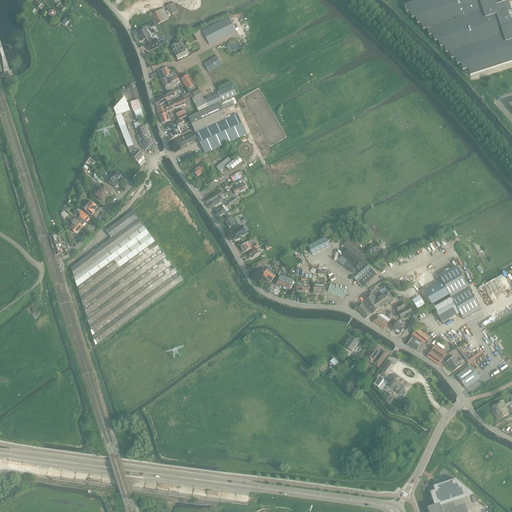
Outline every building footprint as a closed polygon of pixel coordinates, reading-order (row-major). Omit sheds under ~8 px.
[(511,28),(506,12),(506,11),(495,15),(490,0),(421,0),(404,6),(407,13),(410,12),(412,19),(415,18),(418,24),(421,23),(423,30),(427,29),(429,36),(432,35),(435,42),(438,41),(440,47),(444,46),(446,53),(449,52),(452,59),(455,58),(457,65),(461,64),(463,71),(468,69),(470,76),(511,62),(511,28)] [(61,3),(57,7),(62,12),(66,8),(61,3)] [(178,13),(173,3),(167,7),(171,16),(178,13)] [(151,15),(156,25),(169,19),(164,8),(151,15)] [(203,31),(210,45),(236,32),(229,17),(203,31)] [(151,41),(150,38),(151,37),(151,36),(150,34),(149,34),(149,33),(148,33),(147,34),(145,29),(137,33),(142,42),(147,39),(149,42),(147,43),(150,51),(160,47),(156,39),(151,41)] [(242,46),(242,44),(242,43),(242,42),(241,40),(240,39),(239,38),(237,37),(235,37),(233,37),(232,37),(230,38),(229,39),(228,40),(227,41),(227,43),(226,44),(227,46),(227,47),(228,49),(229,50),(230,51),(231,52),(233,52),(234,52),(236,52),(237,52),(238,51),(240,50),(241,49),(242,47),(242,46)] [(171,47),(178,60),(188,55),(185,49),(181,42),(177,45),(171,47)] [(209,73),(222,64),(216,55),(204,64),(209,73)] [(174,79),(177,85),(180,83),(176,76),(174,72),(170,75),(167,68),(162,70),(165,77),(168,83),(174,79)] [(165,77),(162,70),(158,71),(161,79),(161,80),(167,91),(177,85),(174,79),(168,83),(165,77)] [(181,80),(187,90),(195,85),(189,75),(181,80)] [(191,97),(194,104),(204,99),(199,90),(192,93),(190,94),(192,97),(191,97)] [(165,97),(167,102),(168,103),(179,97),(177,93),(176,94),(175,91),(165,97)] [(114,109),(116,116),(130,112),(125,97),(114,109)] [(167,102),(165,97),(155,102),(157,108),(167,102)] [(178,100),(181,107),(186,105),(185,101),(183,98),(178,100)] [(204,99),(194,104),(199,113),(208,108),(204,99)] [(132,103),(138,120),(144,118),(138,101),(132,103)] [(167,113),(168,115),(169,114),(169,113),(174,111),(174,110),(176,109),(173,102),(165,106),(167,113)] [(188,118),(191,123),(205,154),(246,135),(237,114),(227,118),(220,103),(188,118)] [(156,109),(159,116),(167,113),(165,106),(156,109)] [(186,119),(186,117),(187,117),(184,111),(176,114),(180,122),(183,121),(186,119)] [(167,113),(159,116),(161,124),(162,124),(162,125),(166,123),(165,123),(170,121),(168,115),(167,113)] [(117,121),(126,144),(132,142),(122,115),(117,117),(118,121),(117,121)] [(167,128),(172,139),(181,135),(177,127),(178,127),(176,124),(167,128)] [(147,149),(153,144),(148,139),(150,139),(145,127),(139,129),(142,136),(143,138),(138,139),(140,145),(145,151),(147,149)] [(196,143),(198,142),(194,133),(175,142),(179,149),(186,146),(187,147),(189,146),(189,145),(195,142),(196,143)] [(132,142),(126,144),(129,152),(135,150),(132,142)] [(132,156),(138,162),(142,157),(144,155),(138,150),(132,156)] [(226,167),(230,172),(242,162),(239,157),(226,167)] [(229,158),(216,168),(219,172),(232,162),(229,158)] [(128,159),(121,166),(129,174),(136,166),(128,159)] [(193,171),(197,177),(205,172),(201,166),(193,171)] [(242,171),(231,177),(234,182),(245,176),(242,171)] [(113,178),(120,184),(122,181),(124,179),(117,173),(113,178)] [(207,181),(210,186),(215,183),(221,178),(218,174),(207,181)] [(120,184),(113,178),(109,183),(115,188),(117,186),(118,186),(120,184)] [(233,189),(236,195),(247,189),(244,184),(240,186),(239,184),(242,183),(241,180),(235,183),(238,187),(233,189)] [(100,191),(107,197),(109,195),(110,196),(112,193),(111,193),(112,192),(104,186),(100,191)] [(216,194),(219,199),(221,197),(226,194),(223,190),(221,191),(216,194)] [(107,197),(100,191),(96,196),(103,202),(104,201),(104,202),(106,200),(106,199),(107,197)] [(210,197),(213,202),(219,199),(216,194),(210,197)] [(205,201),(208,206),(213,202),(210,197),(205,201)] [(221,197),(219,199),(213,202),(208,206),(210,209),(223,201),(221,197)] [(94,212),(98,208),(91,202),(88,205),(87,204),(83,208),(84,209),(92,216),(95,213),(94,212)] [(213,213),(217,219),(229,210),(227,208),(226,208),(224,206),(213,213)] [(71,268),(96,346),(184,281),(132,211),(106,230),(112,238),(71,268)] [(78,216),(86,223),(89,219),(82,212),(78,216)] [(77,221),(83,226),(86,223),(78,216),(76,218),(78,219),(77,221)] [(224,219),(229,228),(233,226),(234,227),(236,225),(232,217),(229,218),(228,216),(224,219)] [(72,224),(79,230),(83,226),(77,221),(75,222),(74,221),(72,224)] [(79,230),(72,224),(70,226),(71,227),(70,229),(72,231),(72,232),(73,233),(74,232),(76,234),(79,230)] [(242,226),(232,233),(235,239),(236,240),(247,234),(242,226)] [(52,245),(53,246),(59,245),(56,235),(50,237),(53,245),(52,245)] [(312,255),(330,246),(325,237),(308,246),(312,255)] [(241,247),(244,253),(252,248),(251,246),(252,246),(251,244),(256,241),(254,239),(241,247)] [(361,272),(368,265),(365,262),(367,260),(362,256),(365,253),(348,239),(343,245),(342,246),(344,247),(341,252),(344,254),(342,257),(348,262),(344,267),(352,273),(356,268),(361,272)] [(59,245),(53,246),(53,248),(54,248),(56,255),(62,254),(60,250),(62,249),(60,244),(59,245)] [(249,253),(252,259),(259,254),(256,249),(249,253)] [(375,266),(381,271),(385,266),(379,261),(375,266)] [(368,265),(361,272),(354,279),(362,288),(377,274),(368,265)] [(451,298),(468,288),(456,266),(438,276),(451,298)] [(262,276),(267,280),(273,271),(269,268),(267,271),(263,268),(260,273),(263,276),(262,276)] [(273,271),(267,280),(271,283),(276,276),(273,274),(274,272),(273,271)] [(419,296),(412,301),(418,309),(441,294),(428,274),(421,279),(420,277),(416,279),(417,281),(412,285),(419,296)] [(276,285),(283,288),(286,280),(283,278),(283,277),(280,276),(276,285)] [(286,280),(283,288),(290,291),(294,281),(287,279),(286,280)] [(314,293),(318,294),(318,293),(325,293),(325,285),(314,284),(314,293)] [(297,292),(303,293),(303,285),(297,285),(297,286),(295,285),(294,288),(294,290),(297,290),(297,292)] [(328,293),(344,299),(347,291),(331,285),(328,293)] [(392,291),(389,293),(386,288),(379,291),(381,294),(379,295),(380,296),(376,299),(376,298),(378,296),(378,294),(374,287),(369,290),(371,293),(363,298),(373,314),(390,303),(391,303),(393,302),(392,301),(396,298),(392,291)] [(468,288),(451,298),(452,300),(435,310),(442,323),(460,313),(463,320),(481,310),(468,288)] [(356,308),(365,319),(372,315),(362,303),(356,308)] [(395,306),(401,318),(413,313),(410,307),(405,309),(403,303),(395,306)] [(373,322),(384,330),(388,322),(378,316),(373,322)] [(392,330),(400,335),(405,327),(397,322),(392,330)] [(412,334),(424,344),(429,337),(420,330),(412,334)] [(350,351),(352,352),(359,342),(351,336),(344,346),(346,348),(350,351)] [(408,345),(416,351),(421,343),(418,341),(417,342),(416,341),(417,340),(412,336),(410,339),(411,340),(408,345)] [(372,363),(378,368),(388,355),(381,350),(380,351),(379,350),(378,349),(374,346),(365,358),(372,363)] [(433,361),(438,365),(447,355),(435,346),(426,357),(427,357),(433,361)] [(482,350),(468,361),(470,364),(484,353),(482,350)] [(447,363),(453,372),(461,366),(455,357),(447,363)] [(393,364),(389,360),(379,373),(384,376),(393,364)] [(462,385),(466,390),(472,385),(480,379),(470,366),(456,376),(462,384),(462,385)] [(410,385),(395,374),(387,385),(389,386),(389,387),(391,388),(392,388),(397,392),(397,393),(400,394),(401,394),(402,395),(410,385)] [(508,415),(502,403),(493,407),(495,411),(496,410),(501,419),(508,415)] [(468,511),(464,498),(473,495),(456,479),(433,487),(434,491),(430,492),(434,505),(427,507),(428,511),(468,511)]
